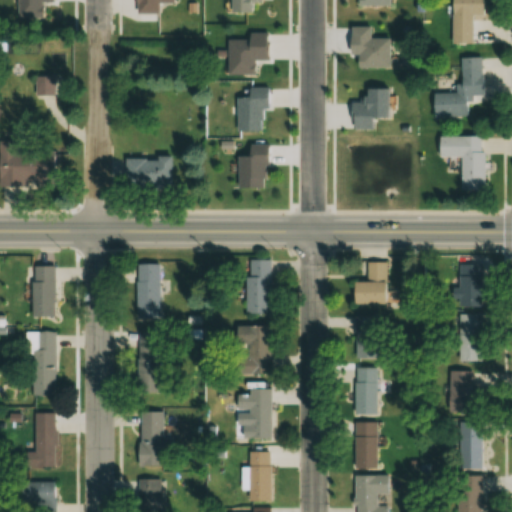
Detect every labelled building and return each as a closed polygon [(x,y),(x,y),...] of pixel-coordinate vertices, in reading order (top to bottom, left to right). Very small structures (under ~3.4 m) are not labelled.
[(449,0),(449,45),(471,45),(471,15),(484,15),(484,0),(449,0)] [(484,99),(483,57),(459,58),(460,85),(453,85),(454,93),(430,94),(431,118),(465,117),(464,99),(484,99)] [(57,96),(57,76),(37,76),(37,96),(57,96)] [(228,94),(220,94),(221,112),(229,111),(228,94)] [(436,157),(459,157),(459,191),(483,191),(482,136),(436,136),(436,157)] [(3,141),(2,184),(61,184),(61,151),(20,151),(20,141),(3,141)] [(178,157),(129,157),(128,187),(178,187),(178,157)] [(276,314),(276,260),(251,260),(251,314),(276,314)] [(385,304),(385,262),(365,262),(365,281),(349,281),(348,304),(385,304)] [(166,264),(141,264),(141,318),(166,318),(166,264)] [(481,265),(456,265),(456,306),(481,306),(481,265)] [(58,266),(39,267),(40,316),(59,316),(58,266)] [(457,361),(480,361),(480,314),(457,314),(457,361)] [(353,359),(385,359),(385,316),(353,316),(353,359)] [(277,374),(277,326),(254,326),(253,374),(277,374)] [(59,331),(27,331),(27,395),(59,395),(59,331)] [(166,392),(166,332),(143,332),(143,392),(166,392)] [(375,414),(375,367),(352,367),(352,414),(375,414)] [(470,370),(446,370),(446,413),(470,413),(470,370)] [(232,439),(275,439),(275,389),(240,389),(240,408),(232,408),(232,439)] [(169,412),(146,412),(146,458),(169,458),(169,412)] [(59,467),(59,420),(37,420),(37,467),(59,467)] [(457,420),(457,469),(479,469),(479,420),(457,420)] [(353,423),(353,468),(375,468),(375,423),(353,423)] [(251,452),(251,502),(275,501),(275,452),(251,452)] [(377,495),(385,495),(385,475),(353,475),(353,511),(384,511),(385,503),(377,503),(377,495)] [(455,511),(480,511),(480,475),(456,475),(455,511)]
